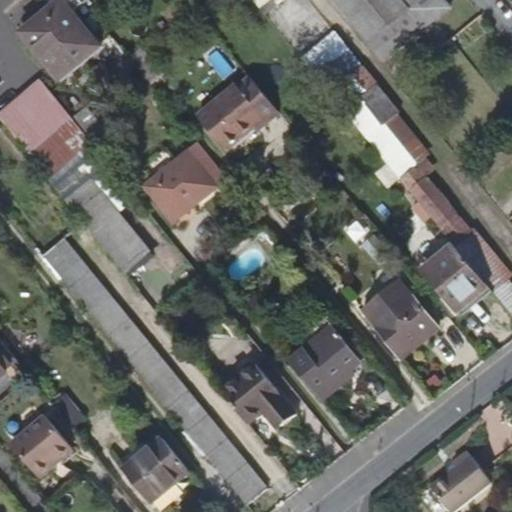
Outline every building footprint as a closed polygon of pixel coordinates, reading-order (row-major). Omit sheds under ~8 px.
[(100,48),(73,13),(85,3),(81,0),(48,0),(55,7),(24,34),(60,80),(100,48)] [(452,6),(447,0),(338,0),(373,43),(371,46),(377,54),(430,12),(436,19),(452,6)] [(384,62),(436,19),(430,12),(377,54),(384,62)] [(402,112),(363,66),(330,93),(344,111),(368,140),(400,113),(402,112)] [(269,124),(280,114),(252,80),(241,88),(239,86),(202,116),(230,151),(267,121),(269,124)] [(64,113),(41,83),(0,115),(0,117),(24,147),(64,113)] [(89,108),(74,120),(97,149),(112,137),(89,108)] [(30,156),(74,120),(67,111),(64,113),(24,147),(30,156)] [(433,153),(400,113),(368,140),(401,180),(424,161),(433,153)] [(97,149),(74,120),(30,156),(51,181),(81,156),(84,161),(98,150),(97,149)] [(193,208),(228,179),(200,144),(146,188),(173,220),(190,205),(193,208)] [(470,231),(422,174),(430,167),(424,161),(401,180),(454,244),(470,231)] [(158,254),(97,181),(69,203),(130,278),(158,254)] [(65,215),(54,223),(67,239),(77,230),(65,215)] [(511,282),(488,254),(491,251),(473,229),(470,231),(454,244),(466,258),(489,286),(511,313),(511,282)] [(374,237),(363,246),(378,266),(390,257),(374,237)] [(489,286),(466,258),(454,244),(425,269),(460,311),(489,286)] [(146,338),(73,247),(51,264),(130,362),(152,345),(146,338)] [(381,308),(394,298),(390,294),(377,304),(381,308)] [(401,358),(439,328),(414,296),(401,306),(394,298),(381,308),(377,304),(365,314),(401,358)] [(362,361),(334,328),(291,362),(319,396),(362,361)] [(269,488),(152,345),(130,362),(247,506),(269,488)] [(296,413),(253,362),(220,389),(245,421),(261,408),(277,428),(296,413)] [(72,426),(84,417),(65,393),(53,403),(72,426)] [(72,448),(47,416),(11,443),(39,478),(54,467),(51,463),(72,448)] [(189,471),(163,439),(125,468),(150,501),(189,471)] [(54,467),(75,451),(72,448),(51,463),(54,467)] [(449,511),(451,511),(491,481),(468,453),(450,466),(454,471),(431,488),(449,511)]
